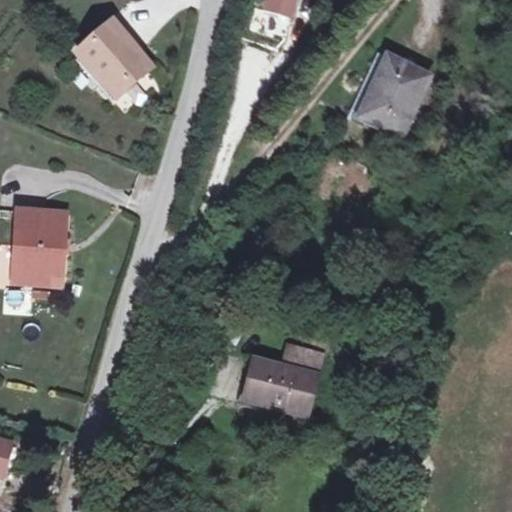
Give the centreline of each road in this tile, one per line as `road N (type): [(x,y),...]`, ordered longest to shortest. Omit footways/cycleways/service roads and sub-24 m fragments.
road 1 (unclassified): [(214,0),(73,511)]
road 2 (track): [(141,261),(258,167),(391,0)]
